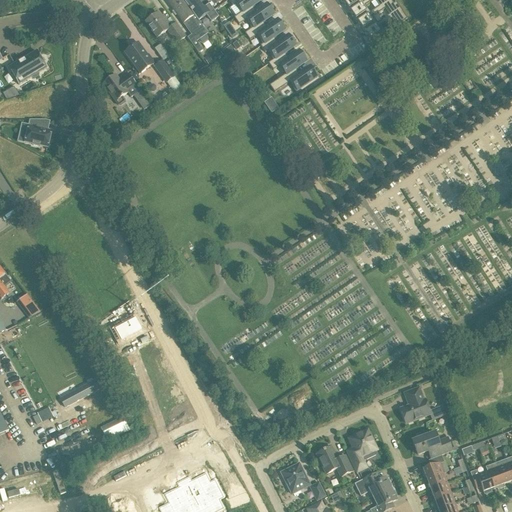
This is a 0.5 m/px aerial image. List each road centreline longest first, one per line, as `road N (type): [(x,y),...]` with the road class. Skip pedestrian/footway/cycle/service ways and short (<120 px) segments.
road 1 (residential): [(75,169),(222,436)]
road 2 (residential): [(413,511),(368,416),(264,463),(257,473),(277,511)]
road 3 (residential): [(65,509),(222,436)]
road 4 (tertiary): [(75,169),(99,20)]
